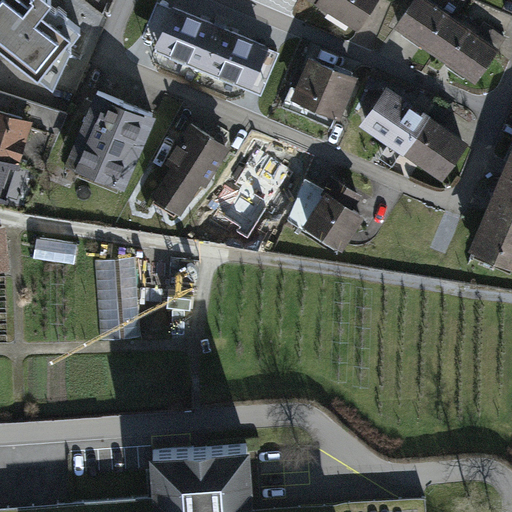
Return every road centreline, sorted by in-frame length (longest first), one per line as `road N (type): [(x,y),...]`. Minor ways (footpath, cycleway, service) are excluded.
road 1 (residential): [(496,115),(459,200),(444,205),(117,71),(107,53),(129,0)]
road 2 (residential): [(207,0),(496,115)]
